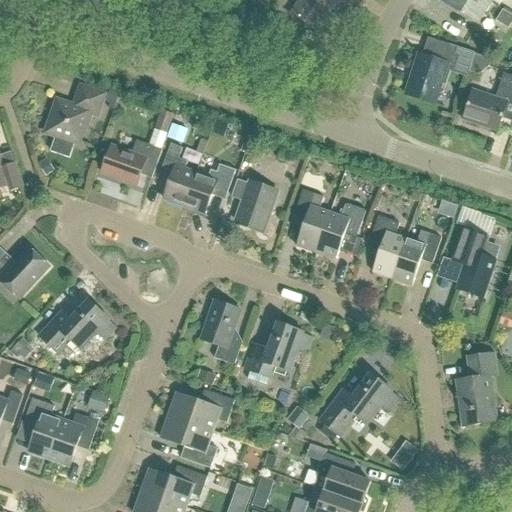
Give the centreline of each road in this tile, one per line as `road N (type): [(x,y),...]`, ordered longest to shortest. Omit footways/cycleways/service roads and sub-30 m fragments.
road 1 (residential): [(445,479),(422,338),(229,269),(203,270)]
road 2 (residential): [(348,135),(42,26)]
road 3 (residential): [(203,270),(172,244),(77,210),(71,243),(145,313),(168,323)]
road 4 (residential): [(66,500),(98,495),(113,476),(168,323)]
road 5 (residential): [(511,189),(348,135)]
road 6 (residential): [(402,0),(348,135)]
